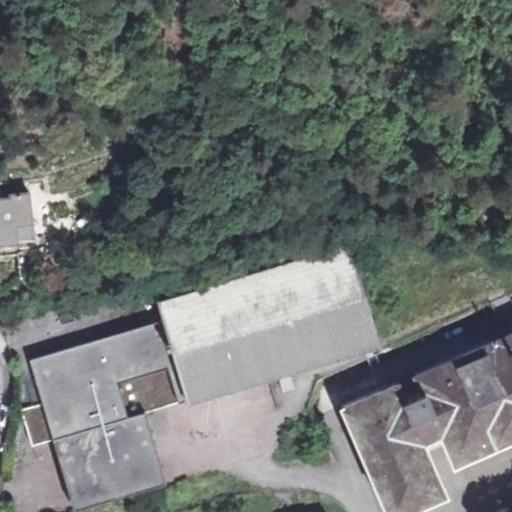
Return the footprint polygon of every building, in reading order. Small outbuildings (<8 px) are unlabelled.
[(0,236),(1,236),(1,240),(19,238),(19,233),(37,231),(37,228),(52,227),(65,243),(82,228),(68,206),(34,210),(32,183),(11,186),(11,190),(4,191),(3,184),(0,184),(0,236)] [(168,317),(35,359),(49,402),(28,409),(39,445),(59,438),(81,507),(173,478),(151,410),(386,336),(356,241),(208,287),(202,269),(156,283),(168,317)] [(497,309),(511,302),(511,293),(493,302),(497,309)] [(511,302),(497,309),(507,331),(511,328),(511,302)] [(407,392),(401,379),(346,403),(395,511),(401,511),(450,490),(428,439),(446,431),(460,459),(511,435),(511,328),(507,331),(419,370),(425,384),(407,392)] [(425,384),(419,370),(401,379),(407,392),(425,384)]
